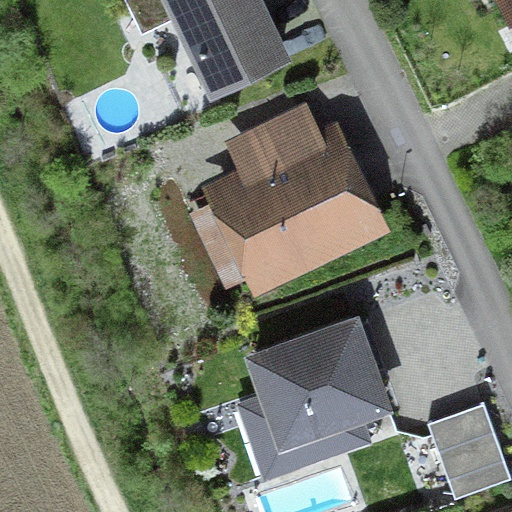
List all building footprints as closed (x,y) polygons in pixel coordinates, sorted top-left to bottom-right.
[(119,0),(138,39),(166,25),(206,107),(290,67),(257,0),(119,0)] [(511,0),(489,0),(511,40),(511,0)] [(202,202),(253,303),(387,237),(338,137),(323,144),(304,107),(222,147),(240,183),(202,202)] [(234,409),(260,486),(367,450),(360,430),(390,420),(358,324),(242,364),(255,402),(234,409)] [(459,503),(510,486),(488,421),(437,438),(459,503)]
